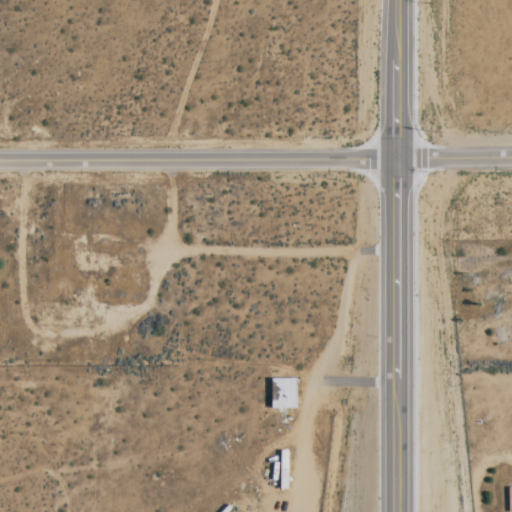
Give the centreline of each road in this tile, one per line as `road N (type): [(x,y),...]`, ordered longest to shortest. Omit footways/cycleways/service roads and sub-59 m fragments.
road 1 (residential): [(0,158),(511,156)]
road 2 (tertiary): [(398,0),(397,511)]
